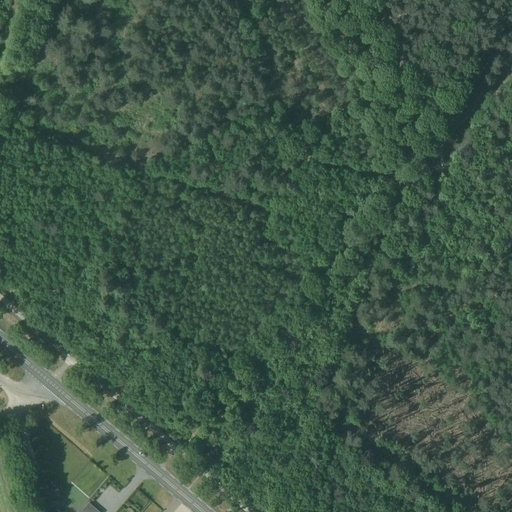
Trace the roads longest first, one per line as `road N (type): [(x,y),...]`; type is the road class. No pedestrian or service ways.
road 1 (track): [(0,100),(44,136),(331,228),(353,244)]
road 2 (track): [(511,69),(257,353)]
road 3 (primary): [(204,511),(49,382)]
road 4 (track): [(257,353),(173,446)]
